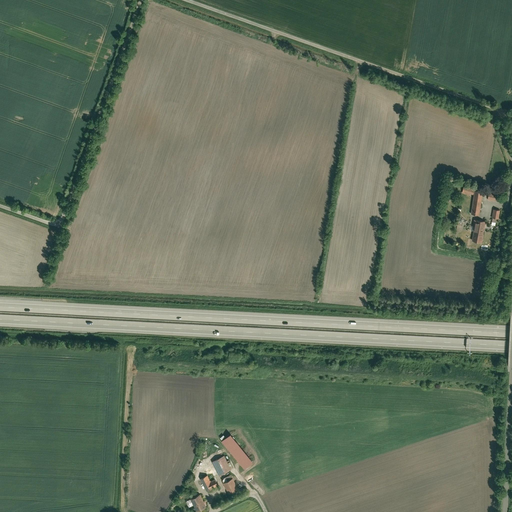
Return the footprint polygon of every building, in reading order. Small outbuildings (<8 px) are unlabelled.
[(448,177),(446,189),(454,191),(457,179),(448,177)] [(475,187),(463,184),(461,192),(469,194),(470,192),(473,193),(475,187)] [(475,190),(471,213),(478,214),(482,191),(475,190)] [(489,192),(487,199),(500,201),(501,195),(489,192)] [(485,220),(474,218),(473,225),(474,225),(471,241),(481,242),(485,220)] [(245,468),(254,460),(231,433),(222,440),(245,468)] [(220,475),(232,468),(234,466),(230,458),(228,459),(225,454),(213,461),(220,475)] [(208,474),(201,478),(207,490),(219,484),(215,478),(211,480),(208,474)] [(239,488),(234,477),(224,482),(229,493),(239,488)] [(207,505),(201,493),(186,500),(189,506),(194,504),(197,510),(207,505)]
